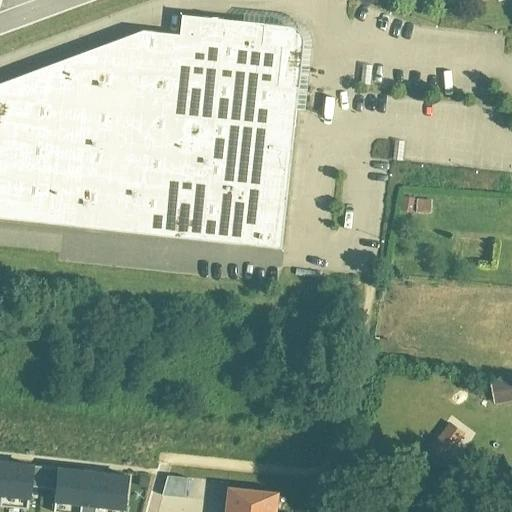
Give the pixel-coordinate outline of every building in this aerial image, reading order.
[(0,218),(277,245),(294,39),(284,30),(178,16),(179,39),(137,33),(0,84),(0,218)] [(402,196),(402,219),(430,219),(429,195),(402,196)] [(449,244),(450,265),(478,265),(478,244),(449,244)] [(374,362),(387,366),(393,342),(379,339),(374,362)] [(488,380),(493,401),(511,397),(511,388),(509,376),(488,380)] [(445,464),(462,433),(438,421),(421,451),(445,464)] [(23,454),(0,452),(0,502),(22,505),(23,454)] [(114,511),(118,462),(39,457),(36,508),(102,511),(114,511)] [(274,511),(277,489),(224,483),(221,511),(274,511)]
